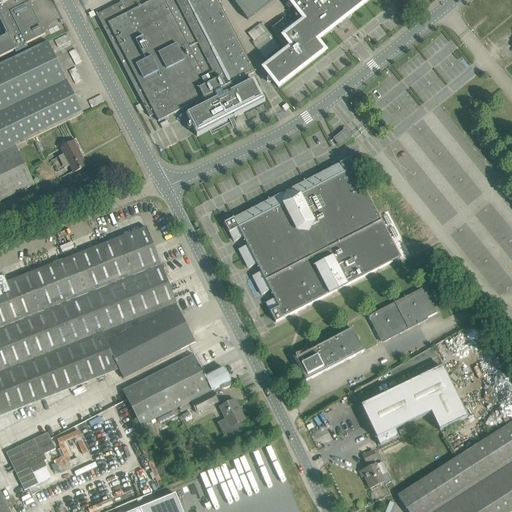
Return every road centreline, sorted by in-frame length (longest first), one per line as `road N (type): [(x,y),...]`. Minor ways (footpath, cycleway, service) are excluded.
road 1 (unclassified): [(332,511),(166,189)]
road 2 (unclassified): [(166,189),(306,117),(451,0)]
road 3 (unknown): [(0,436),(239,330)]
road 4 (unclassified): [(166,189),(68,0)]
road 5 (unclassified): [(0,248),(166,189)]
